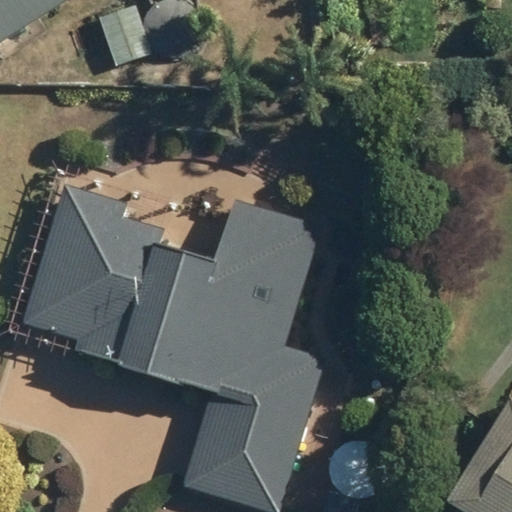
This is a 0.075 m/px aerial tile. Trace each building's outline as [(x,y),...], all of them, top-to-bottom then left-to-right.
[(0,0),(0,35),(56,0),(0,0)] [(146,52),(129,6),(96,18),(112,64),(146,52)] [(53,184),(11,325),(105,353),(102,363),(163,381),(165,375),(203,387),(173,485),(261,511),(270,511),(317,358),(275,345),(311,226),(223,199),(204,259),(147,242),(160,199),(125,188),(120,204),(53,184)] [(511,511),(511,401),(503,396),(438,499),(457,511),(511,511)] [(322,491),(315,511),(346,511),(350,500),(322,491)]
